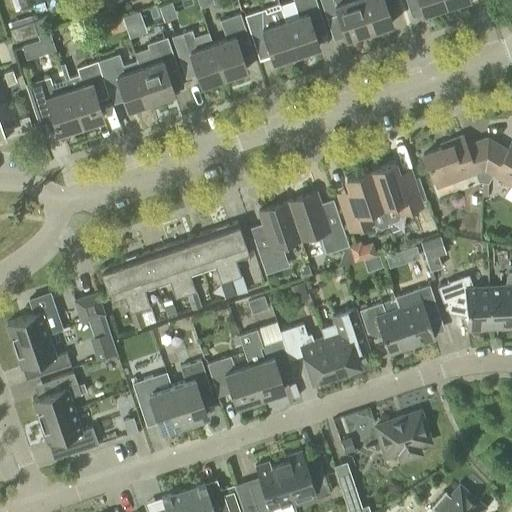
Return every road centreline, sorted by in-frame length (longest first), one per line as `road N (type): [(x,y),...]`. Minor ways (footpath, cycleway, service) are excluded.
road 1 (residential): [(39,507),(431,376),(476,363),(511,364)]
road 2 (residential): [(62,207),(511,53)]
